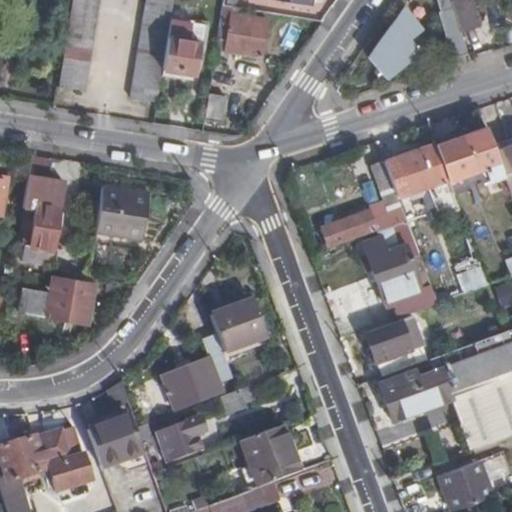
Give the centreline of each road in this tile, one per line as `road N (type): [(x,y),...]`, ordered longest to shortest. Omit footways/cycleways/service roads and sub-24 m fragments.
road 1 (residential): [(259,155),(259,189),(375,511)]
road 2 (residential): [(259,155),(107,361),(83,379),(0,390)]
road 3 (residential): [(259,155),(511,72)]
road 4 (residential): [(0,124),(209,158),(259,155)]
road 5 (residential): [(259,155),(370,0)]
